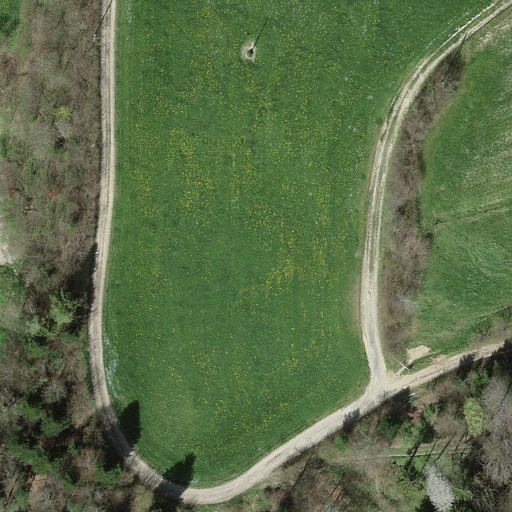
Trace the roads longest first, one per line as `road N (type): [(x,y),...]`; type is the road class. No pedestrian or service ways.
road 1 (track): [(380,391),(233,487),(198,496),(165,486),(117,439),(93,345),(107,185),(108,0)]
road 2 (track): [(504,0),(430,61),(388,138),(368,283),(380,391)]
road 3 (track): [(511,347),(380,391)]
